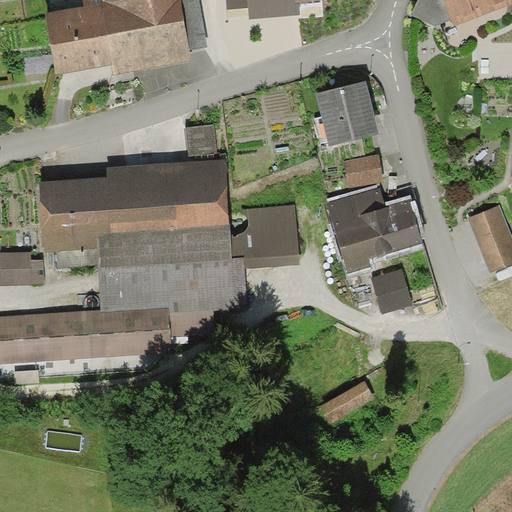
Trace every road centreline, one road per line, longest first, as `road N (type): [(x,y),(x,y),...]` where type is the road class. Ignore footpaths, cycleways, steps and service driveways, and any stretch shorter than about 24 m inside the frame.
road 1 (residential): [(0,150),(196,105),(384,40)]
road 2 (unclassified): [(469,334),(384,40)]
road 3 (unclassified): [(404,511),(448,436),(478,412)]
